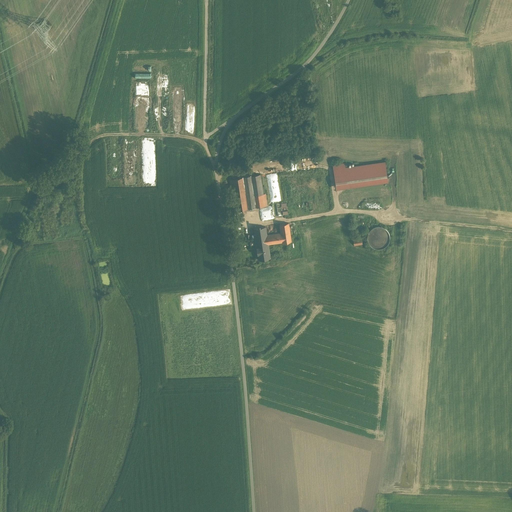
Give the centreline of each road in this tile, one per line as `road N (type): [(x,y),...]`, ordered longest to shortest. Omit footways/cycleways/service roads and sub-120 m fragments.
road 1 (track): [(0,184),(48,173),(102,134),(205,141),(207,0)]
road 2 (unclassified): [(253,511),(215,166)]
road 3 (unclassified): [(231,119),(303,67),(347,0)]
road 4 (track): [(511,230),(391,216)]
